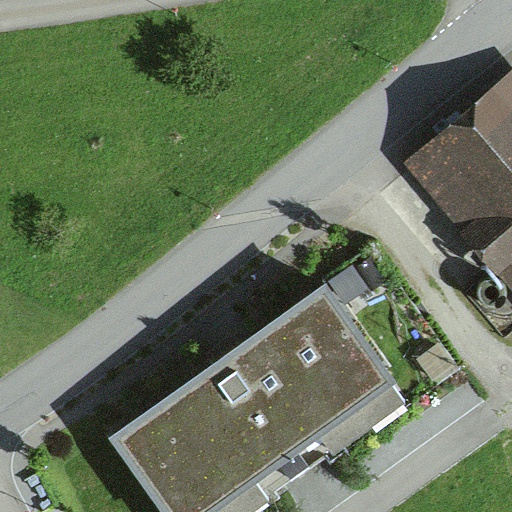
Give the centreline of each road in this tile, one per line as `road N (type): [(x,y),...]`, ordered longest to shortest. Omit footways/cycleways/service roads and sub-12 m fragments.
road 1 (unclassified): [(0,418),(103,360),(511,26)]
road 2 (track): [(511,367),(489,352),(345,162)]
road 3 (unclassified): [(0,25),(143,0)]
